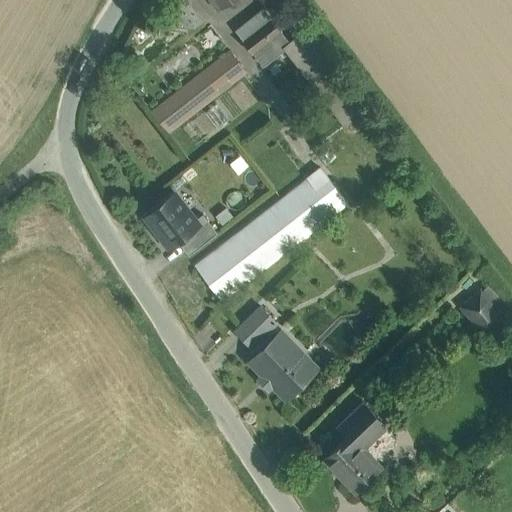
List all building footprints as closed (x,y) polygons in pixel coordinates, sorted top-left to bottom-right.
[(260,63),(291,40),(264,4),(233,27),(260,63)] [(229,51),(150,113),(166,133),(245,72),(229,51)] [(321,165),(194,263),(224,301),(350,204),(321,165)] [(173,193),(145,214),(170,246),(199,223),(173,193)] [(511,322),(485,287),(463,304),(491,339),(511,323),(511,322)] [(258,362),(293,400),(327,368),(292,330),(258,362)] [(370,499),(396,473),(371,449),(394,427),(365,397),(316,445),(370,499)]
